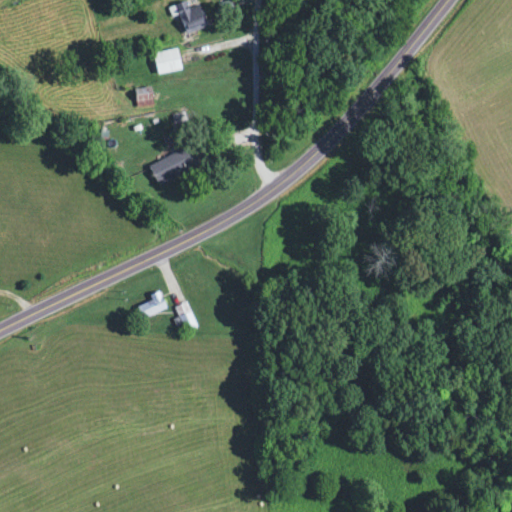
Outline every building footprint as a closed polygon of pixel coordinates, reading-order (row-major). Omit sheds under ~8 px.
[(206,28),(195,0),(193,0),(168,9),(171,18),(178,15),(185,36),(206,28)] [(152,55),(157,76),(181,72),(176,50),(152,55)] [(152,108),(152,93),(135,93),(135,108),(152,108)] [(195,168),(186,149),(147,167),(156,186),(195,168)] [(136,307),(143,321),(166,309),(158,293),(149,297),(150,300),(136,307)] [(173,308),(184,333),(196,328),(184,303),(173,308)]
